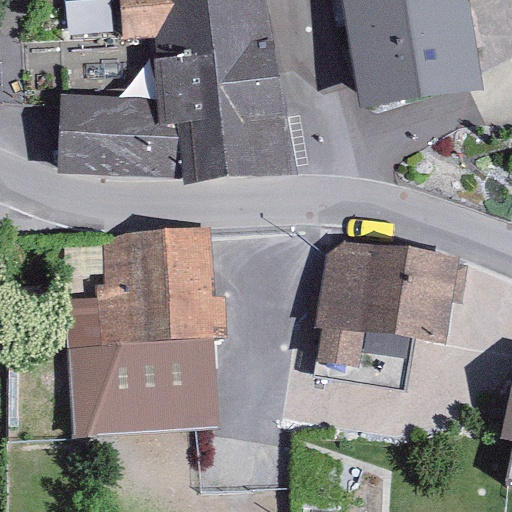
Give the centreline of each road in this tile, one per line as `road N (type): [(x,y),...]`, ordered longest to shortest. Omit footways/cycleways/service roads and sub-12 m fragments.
road 1 (unclassified): [(511,251),(342,204),(45,201),(0,178)]
road 2 (unknown): [(342,204),(461,111),(506,66),(511,46)]
